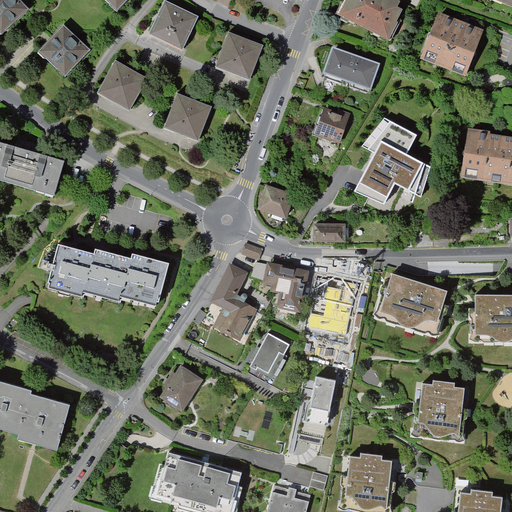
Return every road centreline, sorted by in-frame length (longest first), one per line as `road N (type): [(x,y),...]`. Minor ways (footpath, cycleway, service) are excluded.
road 1 (residential): [(243,227),(290,250),(317,253),(511,251)]
road 2 (residential): [(0,90),(108,161),(211,212)]
road 3 (residential): [(116,403),(183,440),(301,477)]
road 4 (residential): [(224,237),(216,265),(116,403)]
road 5 (residential): [(236,204),(296,44)]
road 6 (residential): [(0,340),(116,403)]
road 7 (residential): [(116,403),(48,511)]
